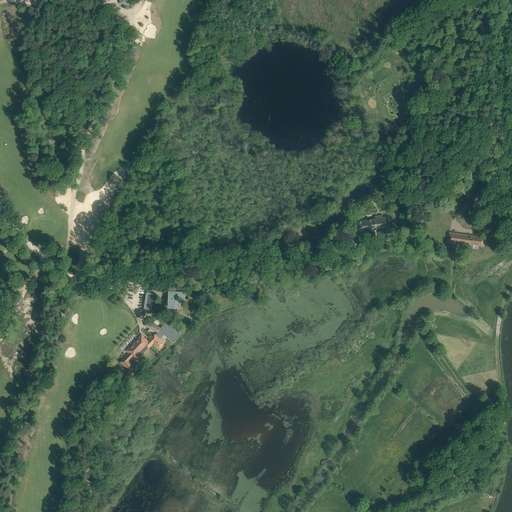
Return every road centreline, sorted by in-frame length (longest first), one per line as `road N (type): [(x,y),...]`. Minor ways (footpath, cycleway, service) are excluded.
road 1 (track): [(493,127),(424,203),(412,230),(258,260),(79,287),(0,217)]
road 2 (track): [(141,0),(136,45),(76,184),(67,251),(48,264)]
road 3 (track): [(257,38),(302,35),(331,53),(345,76),(348,103),(335,139),(295,162)]
road 4 (track): [(295,162),(244,154),(216,117),(223,67),(257,38)]
